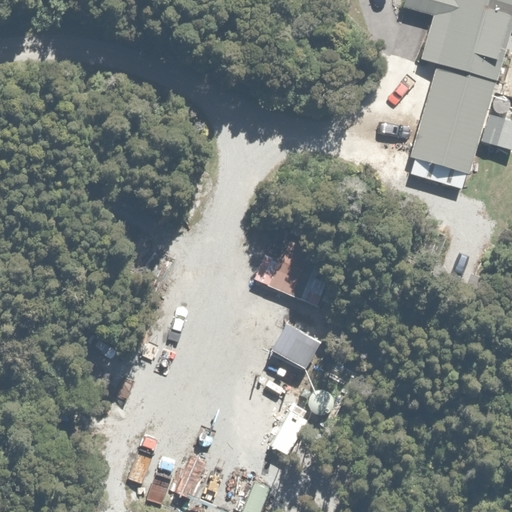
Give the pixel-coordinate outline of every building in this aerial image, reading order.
[(511,0),(405,0),(403,6),(434,15),(421,60),(437,64),(411,158),(415,160),(411,173),(461,188),(465,173),(469,174),(511,21),(511,0)] [(511,121),(489,115),(482,141),(511,149),(511,121)] [(302,276),(272,258),(256,284),(286,302),(302,276)] [(271,347),(279,333),(245,313),(237,326),(271,347)] [(317,344),(284,324),(279,333),(271,347),(269,349),(302,369),(317,344)]
